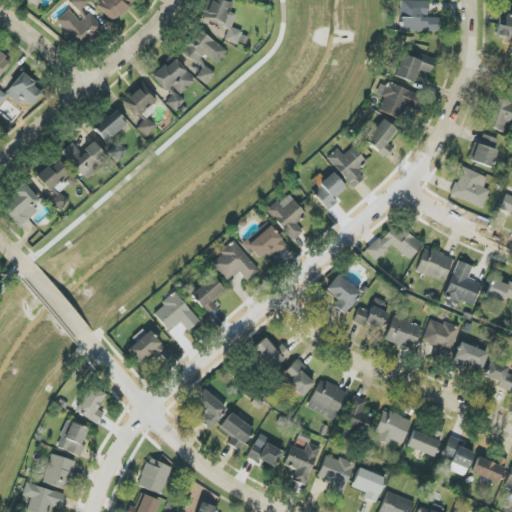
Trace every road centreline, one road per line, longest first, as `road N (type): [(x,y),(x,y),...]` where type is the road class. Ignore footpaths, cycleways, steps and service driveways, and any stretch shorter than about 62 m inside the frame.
road 1 (residential): [(89,511),(146,409),(402,186),(454,117),(470,67),(467,0)]
road 2 (residential): [(511,425),(351,356),(282,292)]
road 3 (residential): [(282,511),(193,454),(89,342)]
road 4 (residential): [(0,159),(172,0)]
road 5 (residential): [(402,186),(467,230),(511,248)]
